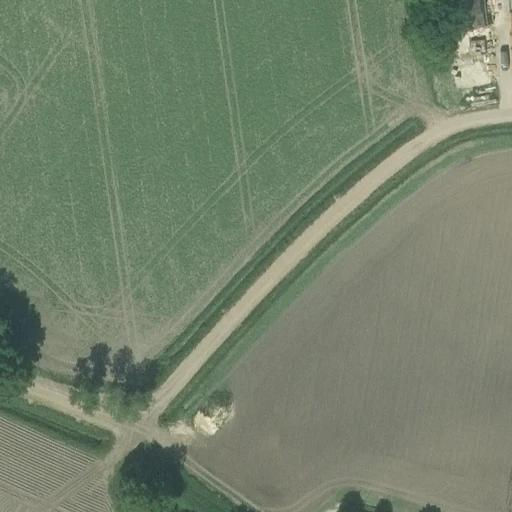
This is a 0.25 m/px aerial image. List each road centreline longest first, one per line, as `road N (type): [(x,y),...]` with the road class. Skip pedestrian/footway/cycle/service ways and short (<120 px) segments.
road 1 (unclassified): [(134,420),(383,170),(449,126),(511,114)]
road 2 (track): [(134,420),(0,374)]
